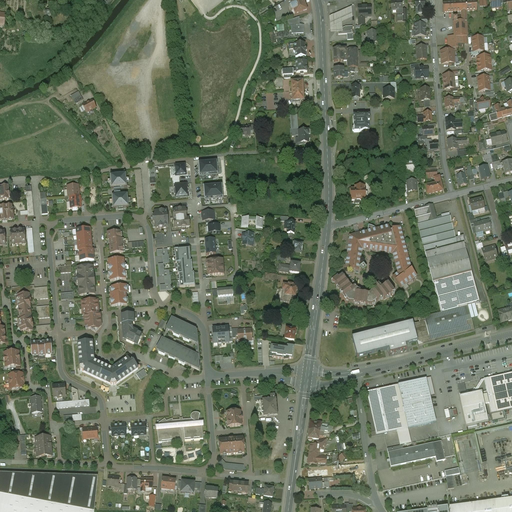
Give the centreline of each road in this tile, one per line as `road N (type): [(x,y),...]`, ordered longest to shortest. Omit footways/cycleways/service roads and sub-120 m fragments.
road 1 (residential): [(98,217),(106,320),(100,354),(129,353),(184,381),(208,377)]
road 2 (residential): [(107,461),(210,467),(208,377)]
road 3 (residential): [(200,324),(158,300),(141,219),(98,217)]
road 4 (unclassified): [(355,374),(511,334)]
road 5 (secondary): [(327,225),(306,376)]
road 6 (secondary): [(317,0),(327,149)]
road 7 (residential): [(355,374),(382,511)]
road 8 (secondary): [(306,376),(288,511)]
road 9 (residential): [(201,281),(236,270),(231,211),(194,208)]
road 10 (residential): [(327,225),(452,194)]
road 11 (residential): [(436,70),(452,194)]
